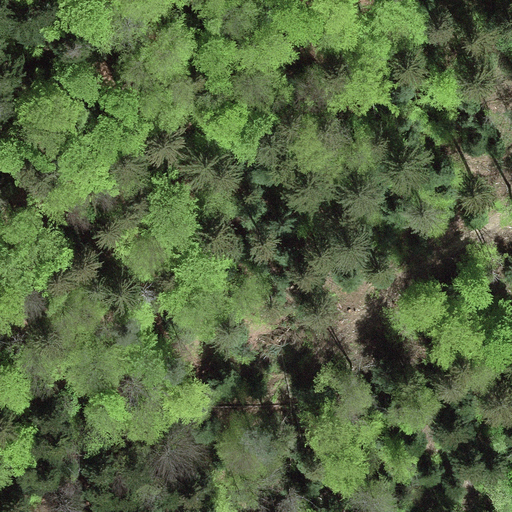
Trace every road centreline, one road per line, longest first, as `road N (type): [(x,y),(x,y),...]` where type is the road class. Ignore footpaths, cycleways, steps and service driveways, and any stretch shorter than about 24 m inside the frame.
road 1 (track): [(511,290),(501,305),(485,378),(442,463),(405,511)]
road 2 (track): [(69,0),(0,110)]
